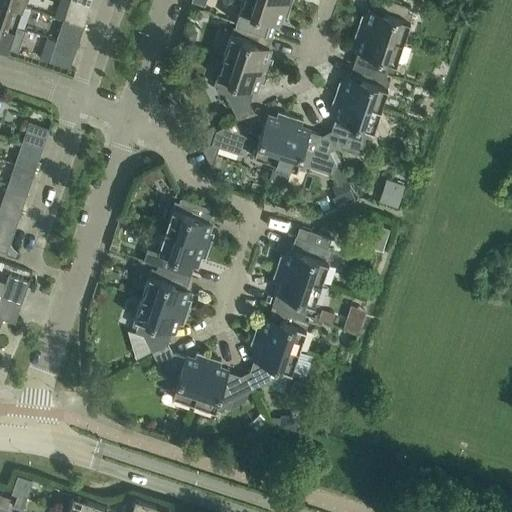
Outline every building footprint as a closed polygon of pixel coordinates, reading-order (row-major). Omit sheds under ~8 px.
[(0,0),(0,20),(14,26),(21,5),(3,0),(0,0)] [(240,19),(239,25),(272,36),(280,14),(287,16),(291,5),(277,0),(241,0),(235,18),(240,19)] [(361,14),(357,26),(402,42),(413,12),(408,11),(409,6),(391,0),(375,0),(370,17),(361,14)] [(66,11),(63,19),(84,26),(87,18),(66,11)] [(61,27),(82,34),(84,26),(63,19),(61,27)] [(14,26),(0,20),(0,44),(7,47),(14,26)] [(233,26),(223,56),(269,70),(273,58),(265,55),(272,36),(239,25),(238,27),(233,26)] [(184,26),(179,40),(193,44),(198,31),(184,26)] [(361,42),(354,63),(386,74),(388,70),(392,71),(402,42),(357,26),(353,39),(361,42)] [(61,27),(56,40),(77,47),(82,34),(61,27)] [(56,40),(52,53),(73,60),(77,47),(56,40)] [(70,69),(73,60),(52,53),(49,62),(70,69)] [(264,83),(269,70),(223,56),(213,84),(218,86),(216,91),(225,94),(233,110),(249,102),(257,81),(264,83)] [(340,80),(335,93),(380,109),(390,79),(385,77),(386,74),(354,63),(347,83),(340,80)] [(370,138),(380,109),(335,93),(331,106),(339,108),(331,130),(339,146),(360,153),(366,136),(370,138)] [(246,155),(247,151),(274,161),(290,115),(278,110),(275,118),(254,111),(238,119),(217,130),(212,143),(246,155)] [(290,115),(274,161),(304,171),(306,166),(310,167),(333,174),(337,163),(330,150),(329,150),(322,134),(300,127),(303,119),(290,115)] [(26,130),(47,137),(49,128),(29,121),(26,130)] [(18,154),(15,163),(35,170),(38,161),(18,154)] [(12,171),(33,178),(35,170),(15,163),(12,171)] [(161,164),(148,170),(153,179),(153,180),(166,174),(165,173),(162,165),(161,164)] [(338,182),(331,185),(332,187),(335,193),(336,194),(333,196),(337,205),(355,196),(351,187),(352,187),(348,178),(339,183),(338,182)] [(387,178),(379,201),(398,207),(401,197),(405,184),(404,184),(387,178)] [(4,194),(1,203),(22,210),(25,201),(4,194)] [(174,200),(164,230),(210,245),(214,232),(206,229),(213,208),(180,197),(179,202),(174,200)] [(0,206),(0,212),(19,219),(22,210),(1,203),(0,206)] [(376,222),(369,243),(381,247),(388,226),(376,222)] [(157,265),(190,276),(197,255),(205,258),(210,245),(164,230),(157,251),(148,248),(143,260),(157,265)] [(280,255),(276,268),(321,283),(331,253),(332,249),(328,248),(331,237),(310,230),(307,240),(295,236),(288,257),(280,255)] [(0,241),(0,250),(7,253),(10,245),(0,241)] [(152,267),(142,296),(187,312),(192,299),(183,296),(190,276),(157,265),(156,268),(152,267)] [(280,282),(272,303),(305,315),(307,311),(311,312),(321,283),(276,268),(272,280),(280,282)] [(9,274),(6,282),(26,289),(27,288),(29,281),(9,274)] [(183,324),(187,312),(142,296),(132,325),(136,327),(135,332),(143,335),(151,350),(168,342),(175,321),(183,324)] [(258,322),(253,334),(299,350),(309,320),(304,318),(305,315),(272,303),(265,324),(258,322)] [(0,308),(0,317),(3,319),(15,323),(18,314),(0,308)] [(322,309),(319,318),(332,322),(335,313),(322,309)] [(289,379),(299,350),(253,334),(249,346),(257,349),(250,370),(258,387),(274,379),(282,382),(284,377),(289,379)] [(164,391),(194,401),(196,393),(209,356),(196,351),(194,359),(172,352),(156,360),(164,376),(161,385),(166,387),(164,391)] [(196,393),(194,401),(223,411),(224,406),(229,408),(232,400),(248,391),(240,375),(219,368),(222,360),(209,356),(196,393)] [(260,412),(248,424),(249,425),(258,434),(268,424),(265,421),(267,419),(260,412)] [(280,426),(280,428),(299,428),(299,427),(299,416),(281,416),(280,426)] [(32,480),(18,475),(12,493),(17,495),(26,498),(32,480)] [(1,494),(0,496),(0,507),(6,510),(10,497),(1,494)] [(74,494),(67,511),(104,511),(106,506),(74,494)] [(17,495),(13,507),(22,510),(26,498),(17,495)] [(136,497),(130,511),(166,511),(168,508),(136,497)]
